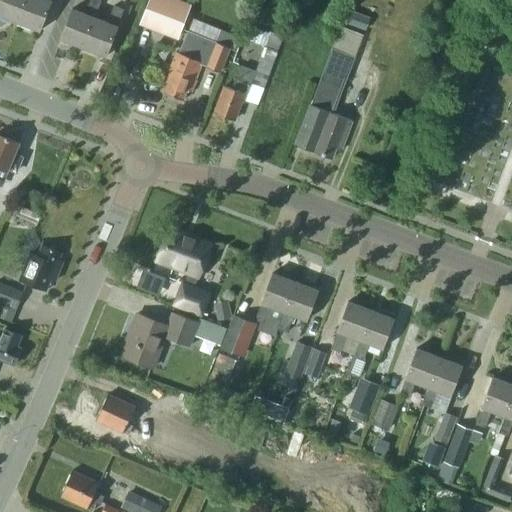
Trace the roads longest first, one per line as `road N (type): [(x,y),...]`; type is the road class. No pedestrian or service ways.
road 1 (tertiary): [(511,283),(208,170),(149,166)]
road 2 (residential): [(0,496),(149,166)]
road 3 (tertiary): [(149,166),(118,128),(0,83)]
